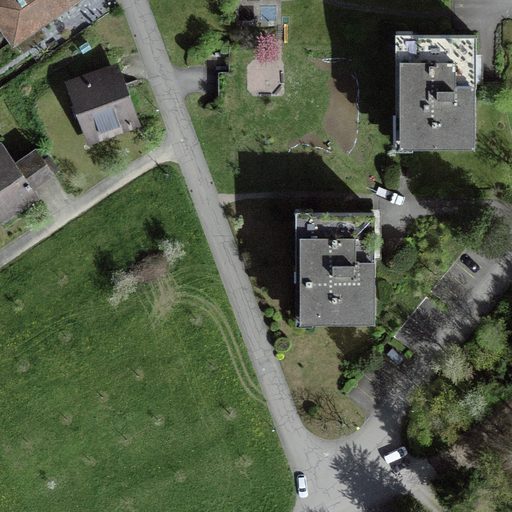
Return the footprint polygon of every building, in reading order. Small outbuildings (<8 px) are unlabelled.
[(10,0),(0,7),(0,20),(14,41),(72,0),(10,0)] [(409,144),(474,144),(474,97),(472,97),(472,84),(475,84),(475,34),(409,34),(409,58),(407,58),(407,69),(400,69),(400,112),(406,112),(406,122),(409,122),(409,144)] [(126,83),(118,62),(65,82),(87,144),(140,125),(133,104),(126,106),(124,101),(122,101),(119,92),(121,91),(119,86),(126,83)] [(0,218),(2,222),(38,197),(2,143),(0,144),(0,218)] [(40,184),(54,174),(36,148),(22,158),(40,184)] [(374,259),(374,212),(309,212),(309,234),(306,234),(306,245),(300,245),(300,287),(306,287),(306,297),(309,297),(309,319),(374,319),(374,272),(372,272),(372,259),(374,259)]
